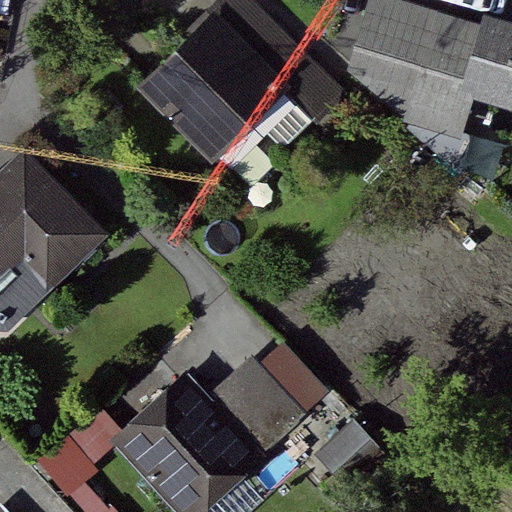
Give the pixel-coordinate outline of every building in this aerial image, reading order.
[(319,66),(253,0),(232,0),(146,80),(221,157),(319,66)] [(511,15),(507,31),(417,0),(389,0),(366,69),(427,122),(511,150),(511,15)] [(111,228),(35,146),(0,179),(0,333),(1,335),(111,228)] [(209,395),(261,453),(304,415),(251,357),(209,395)] [(209,395),(187,371),(112,438),(178,511),(203,511),(265,457),(261,453),(209,395)]
